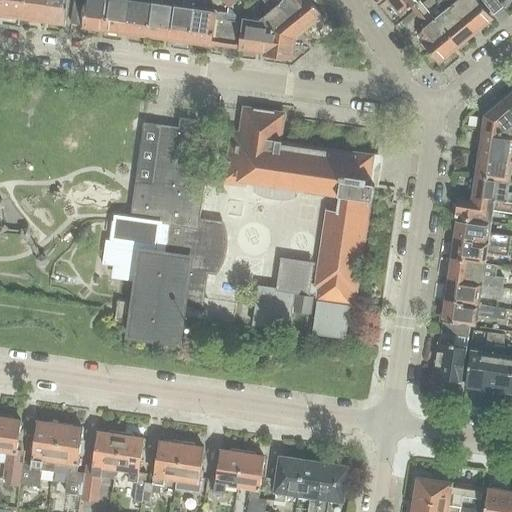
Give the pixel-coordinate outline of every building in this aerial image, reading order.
[(1,0),(0,13),(0,14),(5,15),(4,17),(21,20),(24,0),(1,0)] [(24,0),(21,20),(38,22),(39,20),(43,21),(46,0),(24,0)] [(65,24),(68,0),(46,0),(43,21),(48,21),(48,23),(64,26),(65,24)] [(74,0),(73,14),(71,24),(82,26),(83,27),(83,29),(98,31),(98,29),(104,29),(107,0),(74,0)] [(107,0),(104,29),(104,31),(121,34),(121,32),(126,33),(130,0),(107,0)] [(141,0),(140,0),(130,0),(126,33),(131,33),(130,35),(147,38),(151,2),(141,0)] [(151,2),(147,38),(164,40),(164,38),(169,39),(173,0),(162,0),(163,3),(151,2)] [(173,0),(169,39),(173,39),(173,41),(190,44),(190,42),(191,42),(194,7),(183,6),(183,0),(173,0)] [(194,44),(211,47),(211,45),(223,46),(227,20),(227,14),(216,12),(216,10),(205,9),(205,0),(195,0),(194,7),(191,42),(194,42),(194,44)] [(274,0),(260,0),(270,11),(262,18),(273,32),(272,42),(292,45),(294,33),(298,29),(278,5),(274,0)] [(274,0),(278,5),(298,29),(303,26),(305,28),(308,25),(308,26),(320,16),(321,17),(322,16),(316,8),(315,8),(308,0),(274,0)] [(401,17),(419,2),(421,0),(389,0),(392,2),(390,3),(401,17)] [(432,0),(437,6),(429,13),(458,48),(471,37),(470,35),(474,32),(446,0),(432,0)] [(492,20),(486,12),(475,0),(460,0),(459,0),(446,0),(474,32),(477,29),(478,31),(492,20)] [(496,0),(480,0),(494,15),(503,8),(496,0)] [(458,48),(429,13),(422,5),(414,11),(427,27),(415,37),(438,65),(453,52),(452,50),(455,48),(456,49),(458,48)] [(227,14),(227,20),(236,22),(237,20),(228,9),(227,14)] [(240,39),(238,49),(266,52),(265,57),(290,61),(292,45),(272,42),(273,32),(262,18),(258,21),(242,19),(240,39)] [(227,20),(223,46),(234,48),(236,38),(238,22),(236,22),(227,20)] [(505,100),(502,103),(511,114),(511,91),(504,98),(505,100)] [(497,104),(483,116),(481,130),(496,132),(501,137),(511,138),(511,114),(502,103),(498,106),(497,104)] [(225,164),(222,183),(244,186),(245,182),(255,183),(253,192),(261,198),(274,200),(286,201),(295,198),(297,189),(339,195),(339,197),(337,212),(326,210),(325,213),(328,214),(317,286),(309,284),(311,266),(283,261),(279,290),(278,292),(260,289),(255,325),(288,329),(293,292),(319,296),(318,300),(320,300),(315,333),(344,337),(344,333),(346,319),(348,308),(331,306),(332,302),(351,304),(351,303),(353,291),(356,292),(369,201),(373,202),(375,188),(375,185),(376,181),(375,181),(377,171),(379,157),(374,157),(373,157),(282,143),(282,142),(278,142),(282,116),(275,115),(275,113),(274,113),(275,112),(254,109),(254,110),(253,110),(253,112),(247,111),(246,111),(242,136),(234,135),(230,162),(224,161),(223,163),(225,164)] [(106,241),(102,265),(124,268),(123,277),(137,280),(132,314),(129,337),(179,344),(182,318),(184,307),(201,309),(205,282),(206,272),(215,273),(220,265),(224,254),(225,246),(225,234),(222,225),(200,221),(205,185),(198,184),(189,182),(198,121),(180,118),(180,119),(182,120),(181,128),(160,125),(152,185),(137,183),(136,183),(132,216),(124,215),(118,214),(114,242),(106,241)] [(478,153),(477,155),(511,159),(511,138),(501,137),(496,132),(481,130),(478,149),(480,149),(480,154),(478,153)] [(476,160),(474,177),(510,182),(511,171),(511,159),(477,155),(477,156),(479,156),(479,160),(476,160)] [(473,198),(511,203),(511,192),(508,192),(510,182),(474,177),(472,193),(474,193),(473,198)] [(458,200),(455,218),(456,218),(491,223),(493,210),(511,212),(511,203),(473,198),(472,203),(468,202),(468,201),(458,200)] [(455,239),(509,246),(511,246),(511,236),(510,236),(490,233),(491,223),(456,218),(453,234),(455,234),(455,239)] [(485,264),(487,253),(507,256),(509,246),(455,239),(454,243),(452,243),(450,259),(485,264)] [(449,276),(449,280),(511,289),(511,288),(511,278),(484,275),(485,264),(450,259),(447,275),(449,276)] [(446,285),(444,301),(479,306),(479,305),(481,294),(501,297),(510,298),(511,289),(449,280),(448,285),(446,285)] [(297,296),(295,312),(309,314),(311,298),(297,296)] [(117,304),(115,320),(116,321),(116,322),(120,322),(120,321),(127,322),(129,303),(118,301),(117,304)] [(440,322),(443,323),(470,327),(476,327),(478,315),(504,319),(506,309),(499,308),(500,308),(479,305),(479,306),(444,301),(445,302),(445,306),(443,305),(440,322)] [(439,344),(434,379),(442,380),(441,384),(461,387),(467,346),(468,338),(470,327),(443,323),(440,344),(439,344)] [(471,349),(465,387),(482,390),(482,388),(488,389),(496,333),(488,332),(486,343),(484,343),(483,351),(471,349)] [(496,333),(488,389),(494,390),(494,392),(511,394),(511,387),(511,355),(504,354),(505,346),(503,346),(505,335),(496,333)] [(0,452),(5,453),(7,453),(2,485),(21,487),(21,484),(23,465),(24,465),(26,451),(25,451),(17,450),(20,434),(21,434),(23,423),(18,422),(18,418),(0,414),(0,452)] [(23,465),(21,484),(39,487),(42,467),(54,469),(55,463),(61,424),(38,421),(37,423),(36,430),(31,466),(24,465),(23,465)] [(77,472),(82,437),(84,427),(61,424),(55,463),(67,465),(66,471),(68,471),(65,493),(81,495),(84,473),(77,472)] [(116,471),(121,433),(97,429),(93,450),(95,450),(93,466),(86,465),(84,473),(81,495),(80,501),(97,504),(101,477),(114,479),(115,471),(116,471)] [(147,437),(121,433),(116,471),(129,473),(128,481),(136,482),(133,502),(142,503),(142,501),(145,482),(146,474),(139,472),(142,452),(144,452),(147,437)] [(153,483),(153,484),(161,485),(163,486),(164,480),(176,481),(177,481),(182,442),(172,441),(172,440),(163,439),(162,444),(159,443),(156,465),(153,483)] [(199,491),(201,472),(205,450),(201,449),(202,444),(193,443),(193,444),(182,442),(177,481),(188,483),(187,489),(199,491)] [(219,452),(217,463),(213,494),(225,495),(226,487),(238,488),(243,451),(225,448),(224,453),(219,452)] [(243,451),(238,488),(249,490),(247,499),(249,499),(247,511),(264,511),(266,500),(258,499),(263,470),(265,470),(266,459),(265,459),(261,458),(262,454),(243,451)] [(280,469),(275,502),(285,503),(286,493),(298,495),(303,462),(301,462),(300,460),(290,458),(289,460),(281,459),(280,469)] [(305,462),(303,462),(298,495),(310,496),(307,511),(317,511),(324,468),(319,467),(317,462),(307,461),(305,462)] [(324,468),(317,511),(327,511),(329,499),(332,500),(341,501),(344,501),(346,487),(344,487),(346,469),(344,468),(343,466),(333,464),(330,469),(324,468)] [(416,479),(413,501),(448,506),(450,494),(481,499),(483,489),(451,485),(451,484),(416,479)] [(145,482),(142,501),(150,502),(152,492),(153,484),(153,483),(145,482)] [(488,488),(486,497),(483,511),(508,511),(511,493),(505,493),(505,490),(488,488)] [(414,508),(412,508),(411,511),(479,511),(480,511),(448,506),(413,501),(412,503),(414,504),(414,508)]
